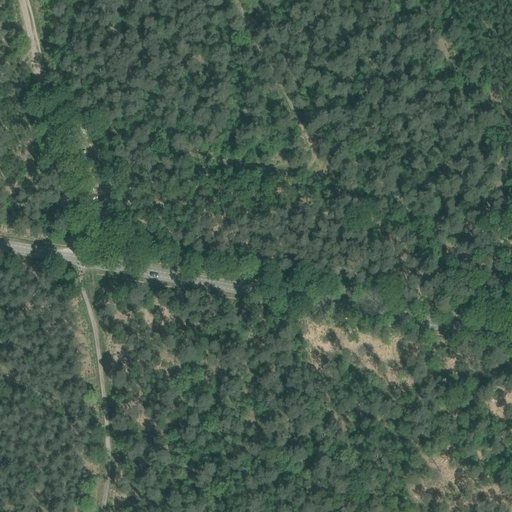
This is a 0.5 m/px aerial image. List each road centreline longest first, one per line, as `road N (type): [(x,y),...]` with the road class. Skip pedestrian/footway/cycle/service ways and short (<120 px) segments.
road 1 (tertiary): [(81,260),(511,336)]
road 2 (track): [(75,259),(71,207),(22,0)]
road 3 (track): [(103,511),(103,382),(81,260)]
road 4 (unknown): [(38,40),(20,71),(41,179),(29,206)]
road 5 (unclassified): [(55,126),(81,260)]
